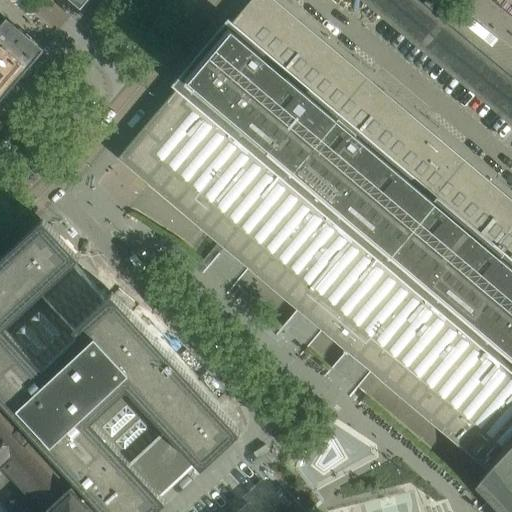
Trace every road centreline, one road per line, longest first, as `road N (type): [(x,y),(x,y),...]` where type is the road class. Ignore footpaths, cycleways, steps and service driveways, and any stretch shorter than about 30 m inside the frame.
road 1 (residential): [(45,192),(272,430),(183,511)]
road 2 (residential): [(511,161),(319,0)]
road 3 (residential): [(45,192),(140,85)]
road 4 (residential): [(34,0),(140,85)]
